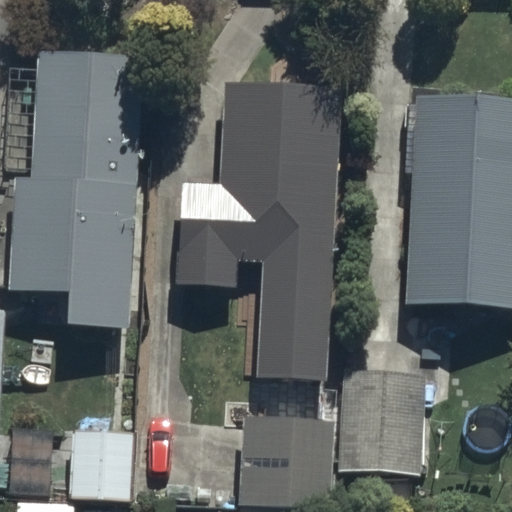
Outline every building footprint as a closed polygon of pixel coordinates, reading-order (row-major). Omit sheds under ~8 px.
[(136,48),(34,44),(30,168),(11,168),(8,284),(64,286),(63,319),(127,321),(136,48)] [(235,257),(259,259),(254,361),(323,364),(329,253),(337,81),(219,76),(214,177),(178,176),(172,281),(233,284),(235,257)] [(511,93),(413,88),(403,298),(511,302),(511,93)] [(424,369),(340,365),(335,468),(419,471),(424,369)] [(237,412),(233,499),(325,502),(328,416),(237,412)] [(126,495),(128,431),(71,429),(69,493),(126,495)]
